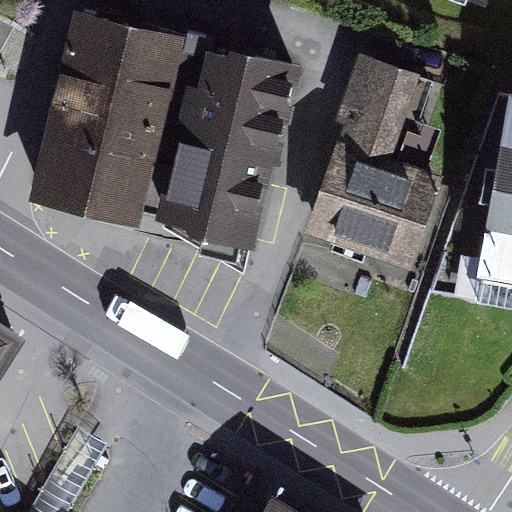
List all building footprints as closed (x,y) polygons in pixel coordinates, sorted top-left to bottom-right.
[(184,27),(76,1),(30,191),(141,218),(143,211),(164,216),(167,206),(203,49),(180,44),(184,27)] [(208,31),(203,49),(167,206),(186,211),(196,222),(256,240),(303,56),(208,31)] [(436,73),(360,48),(337,116),(341,117),(305,226),(411,262),(442,170),(428,165),(441,125),(421,118),(436,73)] [(511,81),(510,81),(476,293),(511,298),(511,81)] [(0,367),(30,320),(0,300),(0,367)] [(64,511),(107,444),(81,427),(27,511),(64,511)] [(318,511),(272,483),(253,511),(318,511)]
